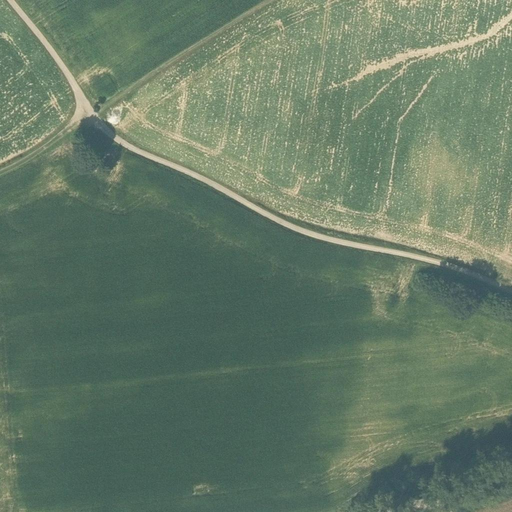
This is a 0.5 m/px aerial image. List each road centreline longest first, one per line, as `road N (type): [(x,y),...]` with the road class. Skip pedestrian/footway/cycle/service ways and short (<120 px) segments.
road 1 (unclassified): [(9,0),(101,126),(124,145),(311,234),(428,260),(511,293)]
road 2 (unclassified): [(382,511),(511,481)]
